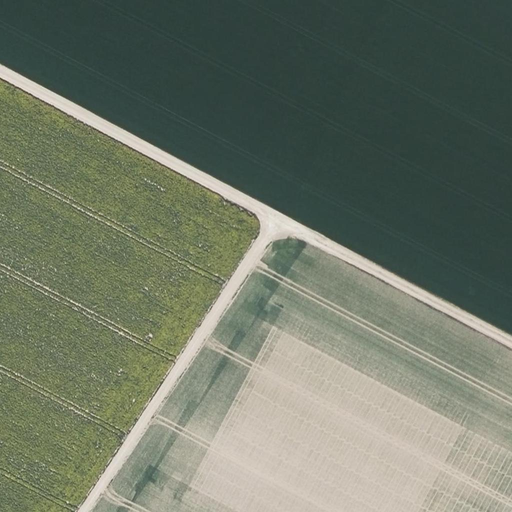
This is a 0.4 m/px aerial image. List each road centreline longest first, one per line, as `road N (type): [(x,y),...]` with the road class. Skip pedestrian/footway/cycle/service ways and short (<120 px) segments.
road 1 (track): [(80,511),(274,219),(375,0)]
road 2 (track): [(0,73),(511,343)]
